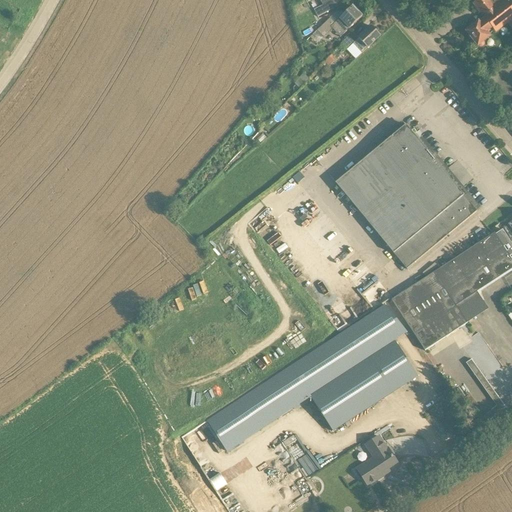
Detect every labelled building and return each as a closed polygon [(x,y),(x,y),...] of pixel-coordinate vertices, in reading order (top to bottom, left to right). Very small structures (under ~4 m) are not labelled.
[(318,17),(337,7),(333,0),(314,10),(318,17)] [(479,0),(474,4),(484,18),(479,22),(477,20),(471,24),(473,26),(466,32),(478,46),(480,48),(483,47),(484,46),(484,44),(483,43),(490,38),(489,37),(494,32),(496,33),(508,25),(511,30),(511,7),(506,0),(479,0)] [(345,33),(362,17),(352,7),(336,23),(330,17),(316,31),(323,38),(332,29),(334,31),(340,38),(345,33)] [(361,53),(380,37),(371,27),(361,37),(355,30),(340,43),(347,50),(353,44),(361,53)] [(329,67),(335,60),(331,56),(324,63),(329,67)] [(302,86),(309,79),(304,74),(297,81),(302,86)] [(407,269),(477,212),(406,126),(336,183),(407,269)] [(297,184),(298,184),(305,178),(300,173),(300,172),(292,178),(297,184)] [(511,222),(503,228),(504,229),(504,230),(511,241),(511,222)] [(492,235),(392,300),(425,351),(468,323),(463,314),(483,301),(478,292),(503,276),(511,269),(511,244),(503,230),(496,235),(495,233),(492,235)] [(385,305),(205,421),(226,452),(310,397),(332,432),(418,376),(395,342),(408,334),(385,305)] [(389,457),(385,451),(386,451),(377,437),(368,443),(377,456),(356,470),(367,487),(382,477),(380,474),(396,464),(391,456),(389,457)]
